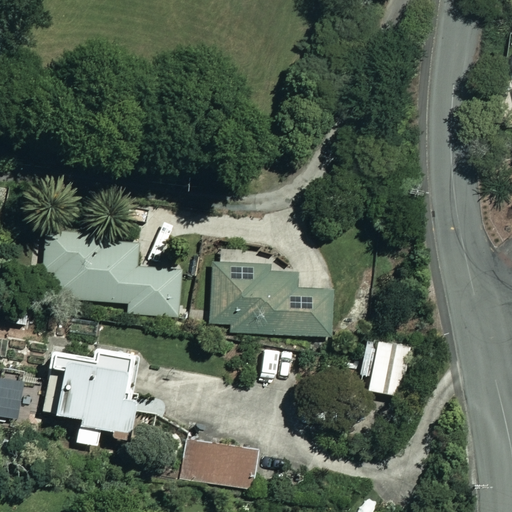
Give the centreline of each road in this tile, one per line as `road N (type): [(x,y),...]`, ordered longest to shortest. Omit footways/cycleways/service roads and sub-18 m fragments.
road 1 (residential): [(24,173),(250,205),(299,191),(328,160),(392,0)]
road 2 (residential): [(466,0),(454,85),(453,186),(485,336)]
